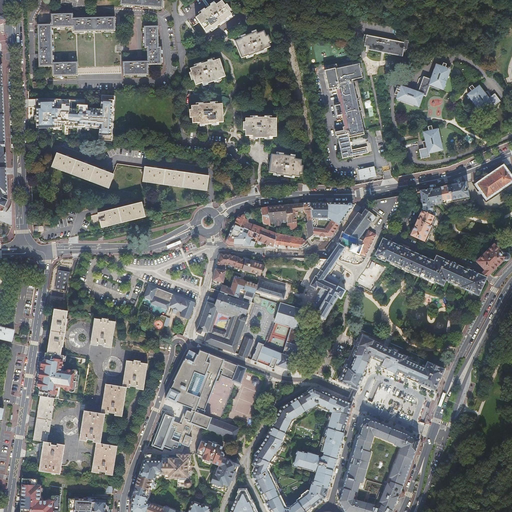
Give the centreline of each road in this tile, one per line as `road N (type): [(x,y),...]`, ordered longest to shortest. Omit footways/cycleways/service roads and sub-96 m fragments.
road 1 (residential): [(38,0),(30,23),(32,70),(48,82),(156,81),(167,71),(159,18),(96,7)]
road 2 (tertiary): [(7,511),(44,253)]
road 3 (residential): [(213,248),(193,344),(278,377),(312,381)]
road 4 (tertiary): [(24,237),(16,31)]
road 5 (residential): [(121,511),(184,347)]
road 6 (residential): [(498,283),(399,238),(412,185)]
road 7 (tertiary): [(42,251),(142,248),(197,225)]
road 8 (tertiary): [(412,185),(254,198)]
road 9 (residential): [(498,283),(443,403)]
